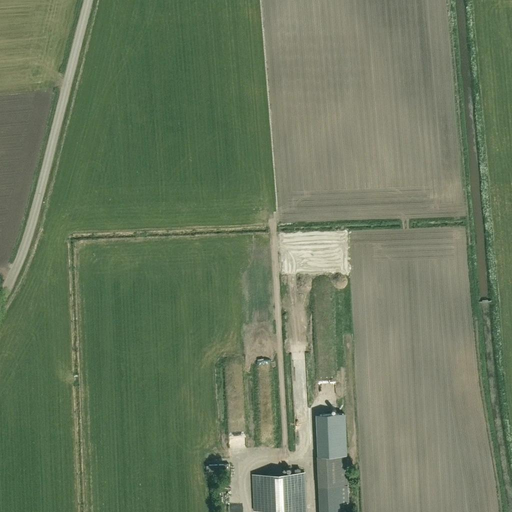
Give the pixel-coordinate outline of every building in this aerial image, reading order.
[(295,343),(295,360),(307,360),(306,342),(295,343)] [(318,342),(319,363),(331,362),(330,352),(334,352),(334,342),(318,342)] [(264,421),(263,447),(274,447),(274,421),(264,421)] [(233,426),(235,454),(248,454),(247,426),(233,426)] [(320,511),(342,511),(340,455),(318,456),(320,511)] [(305,511),(304,472),(252,475),(254,511),(264,511),(305,511)]
